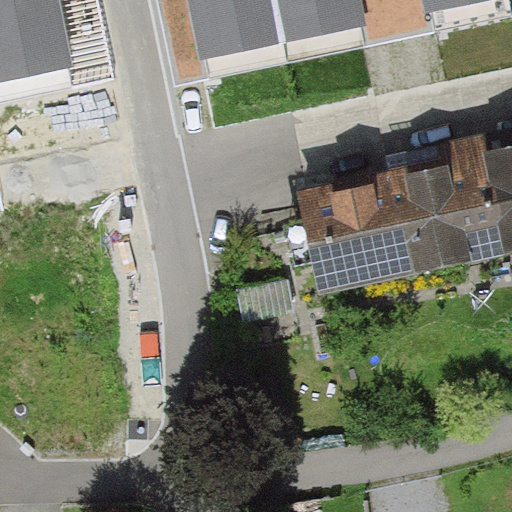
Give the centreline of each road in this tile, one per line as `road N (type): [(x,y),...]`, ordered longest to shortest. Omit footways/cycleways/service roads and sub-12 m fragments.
road 1 (residential): [(206,485),(433,457),(511,434)]
road 2 (residential): [(0,484),(206,485)]
